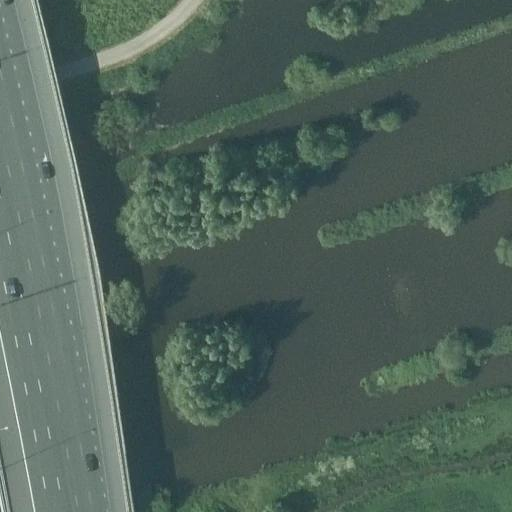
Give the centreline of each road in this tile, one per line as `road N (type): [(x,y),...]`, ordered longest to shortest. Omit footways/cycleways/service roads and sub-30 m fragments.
road 1 (motorway): [(70,511),(0,174)]
road 2 (unclassified): [(0,93),(110,58),(164,26),(187,0)]
